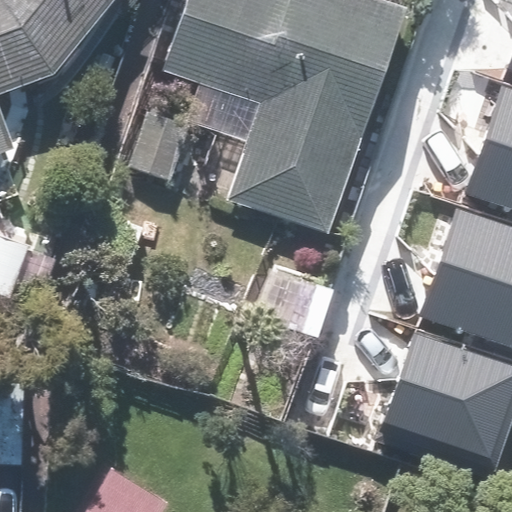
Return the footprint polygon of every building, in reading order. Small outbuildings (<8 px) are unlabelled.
[(0,0),(0,161),(14,157),(0,109),(0,97),(61,79),(123,0),(0,0)] [(185,0),(163,69),(205,83),(192,121),(244,138),(224,200),(329,235),(405,9),(377,0),(185,0)] [(468,177),(511,191),(511,85),(500,81),(468,177)] [(511,227),(451,207),(421,299),(511,329),(511,227)] [(384,422),(488,457),(511,386),(511,368),(413,336),(384,422)] [(164,511),(173,498),(113,460),(80,511),(164,511)]
